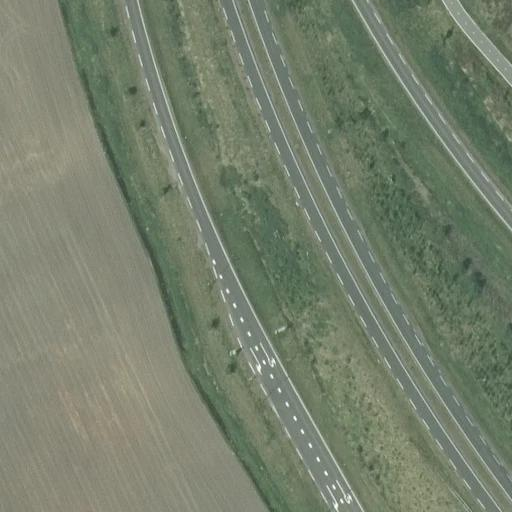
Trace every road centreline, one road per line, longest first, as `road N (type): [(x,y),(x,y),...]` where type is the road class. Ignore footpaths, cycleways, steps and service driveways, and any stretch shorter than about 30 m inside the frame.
road 1 (primary): [(226,0),(323,239),(411,393),(492,511)]
road 2 (primary): [(511,496),(346,224),(253,0)]
road 3 (primary): [(129,0),(166,128),(210,238),(350,511)]
road 4 (primary): [(511,222),(424,109),(358,0)]
